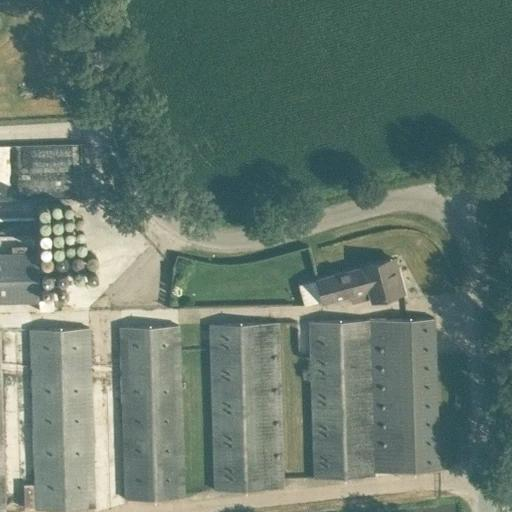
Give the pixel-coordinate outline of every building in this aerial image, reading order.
[(0,301),(39,300),(37,252),(0,252),(0,301)] [(393,272),(389,259),(363,266),(363,267),(345,272),(345,271),(316,279),(322,302),(351,294),(353,301),(371,296),(372,299),(402,290),(397,270),(393,272)] [(314,477),(374,476),(374,471),(390,471),(439,470),(434,317),(369,319),(310,320),(314,477)] [(215,489),(283,487),(278,321),(210,323),(215,489)] [(126,498),(183,497),(178,324),(121,326),(126,498)] [(36,509),(94,507),(89,327),(31,328),(36,509)]
